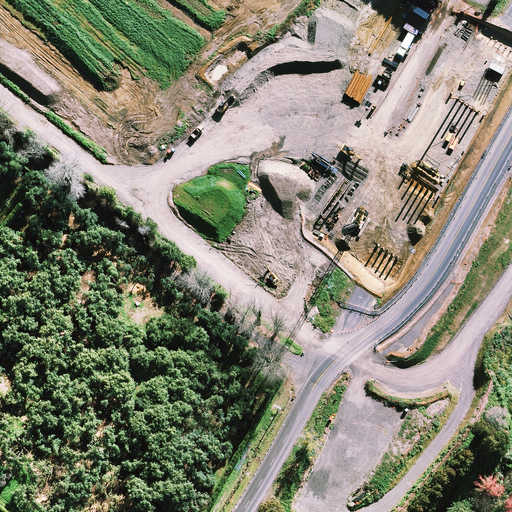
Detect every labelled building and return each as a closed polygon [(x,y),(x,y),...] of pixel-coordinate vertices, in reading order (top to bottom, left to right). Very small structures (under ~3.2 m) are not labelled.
[(342,57),(325,47),(287,111),(302,121),(314,101),(319,104),(332,82),(348,92),(362,69),(352,62),(354,59),(345,53),(342,57)] [(268,209),(256,200),(248,210),(260,219),(268,209)] [(289,215),(284,212),(275,223),(280,227),(289,215)] [(329,273),(308,263),(299,283),(276,272),(268,289),(283,296),(280,302),(309,315),(329,273)] [(433,362),(418,356),(410,374),(403,371),(397,386),(441,405),(448,387),(426,377),(433,362)] [(385,457),(350,440),(343,453),(378,471),(385,457)] [(405,511),(407,510),(382,496),(375,508),(381,511),(405,511)]
